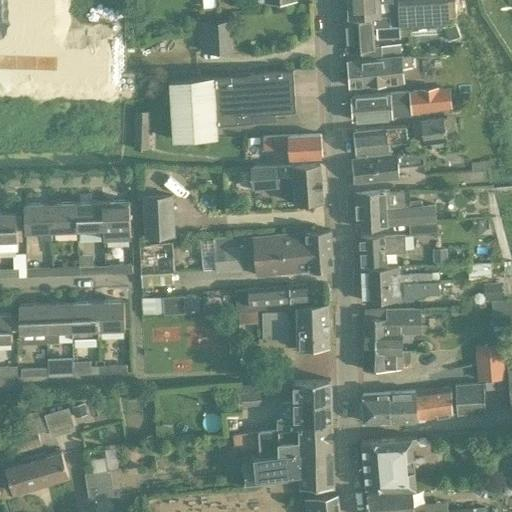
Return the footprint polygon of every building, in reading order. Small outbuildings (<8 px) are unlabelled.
[(51,0),(51,27),(64,27),(64,40),(83,41),(85,1),(68,1),(67,0),(51,0)] [(85,1),(83,41),(102,42),(102,29),(116,30),(117,0),(101,0),(101,2),(85,1)] [(349,0),(351,15),(380,13),(378,0),(349,0)] [(449,22),(447,0),(398,0),(400,25),(449,22)] [(389,17),(344,20),(347,51),(362,49),(363,61),(400,57),(399,46),(373,48),(372,27),(376,27),(377,38),(399,37),(398,26),(390,26),(389,17)] [(232,19),(199,21),(201,52),(234,50),(232,19)] [(449,40),(461,35),(456,22),(444,27),(449,40)] [(363,61),(348,62),(350,86),(402,82),(401,68),(409,67),(408,56),(400,57),(363,61)] [(273,114),(296,112),(294,72),(250,73),(214,76),(169,80),(173,139),(217,136),(217,124),(273,121),(273,114)] [(0,125),(11,126),(13,86),(0,85),(0,125)] [(13,86),(11,126),(28,127),(27,143),(43,143),(45,101),(32,100),(32,87),(13,86)] [(50,101),(48,144),(64,144),(65,129),(82,129),(84,89),(65,89),(64,102),(50,101)] [(84,89),(82,129),(98,130),(98,146),(114,147),(116,104),(102,104),(103,90),(84,89)] [(441,90),(410,92),(410,103),(411,115),(443,110),(452,109),(450,89),(441,90)] [(410,92),(351,97),(353,120),(392,117),(411,116),(411,115),(410,103),(410,92)] [(443,118),(422,121),(425,143),(446,141),(443,118)] [(149,149),(150,120),(136,120),(135,149),(149,149)] [(354,131),(356,155),(387,152),(387,146),(391,145),(391,143),(407,142),(406,133),(405,126),(385,128),(385,127),(354,131)] [(322,157),(321,134),(265,136),(265,149),(290,148),(290,159),(322,157)] [(423,157),(412,154),(352,160),(354,183),(399,178),(397,166),(424,163),(423,157)] [(472,171),(488,169),(487,160),(471,163),(472,171)] [(320,163),(253,168),(254,188),(281,186),(280,177),(294,176),(296,204),(323,202),(320,163)] [(354,193),(357,227),(435,221),(434,206),(391,209),(390,191),(354,193)] [(146,236),(174,235),(172,195),(144,196),(146,236)] [(105,228),(105,237),(132,236),(130,199),(104,200),(105,228)] [(105,228),(104,200),(77,201),(79,229),(105,228)] [(53,230),(79,229),(77,201),(52,202),(53,230)] [(52,202),(26,203),(27,232),(43,231),(43,239),(53,239),(53,230),(52,202)] [(17,212),(0,212),(0,248),(18,248),(18,241),(17,212)] [(408,235),(436,233),(435,222),(408,225),(408,235)] [(332,229),(308,231),(310,270),(334,268),(332,229)] [(256,275),(310,270),(308,231),(253,235),(256,275)] [(386,267),(386,266),(385,253),(404,252),(404,235),(361,237),(362,267),(386,267)] [(240,237),(200,240),(202,258),(203,269),(215,268),(215,272),(243,269),(242,259),(241,246),(240,237)] [(172,244),(140,246),(142,275),(174,273),(172,244)] [(447,249),(434,249),(434,263),(447,262),(447,249)] [(27,275),(26,268),(26,257),(26,253),(13,254),(13,268),(19,268),(19,276),(27,275)] [(492,276),(492,262),(471,262),(472,276),(492,276)] [(109,272),(133,271),(132,263),(109,264),(109,272)] [(80,273),(101,272),(101,265),(80,266),(80,273)] [(398,265),(386,266),(386,267),(362,267),(362,284),(431,281),(431,273),(398,274),(398,265)] [(57,274),(80,273),(80,266),(57,267),(57,274)] [(27,275),(49,274),(49,267),(26,268),(27,275)] [(0,276),(19,276),(19,268),(13,268),(0,268),(0,276)] [(399,300),(399,298),(420,297),(429,293),(439,293),(439,281),(431,281),(362,284),(363,301),(399,300)] [(500,283),(484,283),(485,299),(501,299),(500,283)] [(249,288),(235,289),(236,312),(236,313),(239,312),(265,311),(265,304),(287,303),(287,308),(296,307),(295,302),(308,302),(307,285),(249,288)] [(142,297),(143,315),(200,312),(199,295),(142,297)] [(125,327),(124,300),(98,301),(98,329),(125,327)] [(494,319),(511,318),(511,300),(493,301),(494,319)] [(98,329),(98,301),(72,302),(72,330),(72,338),(99,337),(98,329)] [(72,330),(72,302),(46,303),(47,331),(47,343),(59,342),(59,330),(72,330)] [(47,331),(46,303),(19,304),(20,332),(47,331)] [(298,326),(329,325),(329,304),(297,306),(298,326)] [(419,333),(418,308),(363,309),(363,348),(378,348),(378,353),(402,354),(402,352),(402,341),(410,341),(410,334),(419,333)] [(0,338),(12,339),(11,312),(0,312),(0,338)] [(277,341),(276,312),(264,313),(265,341),(277,341)] [(276,312),(277,341),(290,340),(288,312),(276,312)] [(299,349),(330,347),(329,325),(298,326),(299,349)] [(501,343),(476,345),(479,378),(504,376),(501,343)] [(410,352),(402,352),(402,354),(378,353),(378,348),(363,348),(364,370),(402,369),(401,363),(410,362),(410,352)] [(104,365),(104,372),(127,371),(127,363),(104,365)] [(74,366),(75,374),(96,373),(96,365),(74,366)] [(75,374),(74,366),(52,367),(52,375),(75,374)] [(16,367),(0,367),(0,377),(14,377),(16,377),(16,367)] [(22,368),(22,376),(44,375),(44,367),(22,368)] [(332,425),(332,399),(331,379),(314,381),(314,375),(304,376),(305,380),(295,381),(296,418),(278,418),(278,428),(278,429),(286,429),(301,429),(302,424),(332,425)] [(506,380),(496,381),(497,389),(507,388),(506,380)] [(495,381),(485,382),(486,389),(495,388),(495,381)] [(264,383),(237,385),(238,400),(241,400),(242,405),(261,404),(261,399),(265,398),(264,383)] [(457,414),(485,412),(483,383),(455,385),(457,414)] [(415,391),(417,421),(451,414),(451,404),(451,393),(450,387),(419,391),(415,391)] [(417,421),(415,391),(387,393),(388,422),(417,421)] [(387,393),(362,394),(363,419),(363,420),(367,423),(388,422),(387,393)] [(85,413),(83,404),(72,407),(75,416),(85,413)] [(72,406),(46,412),(53,435),(78,428),(72,406)] [(38,432),(50,429),(47,415),(46,410),(22,417),(26,432),(27,435),(32,450),(42,447),(38,432)] [(173,423),(157,424),(158,441),(174,440),(173,423)] [(334,486),(332,425),(302,424),(301,429),(286,429),(278,429),(278,428),(258,430),(260,456),(242,458),(245,483),(300,477),(300,486),(334,486)] [(32,450),(27,435),(26,432),(15,435),(20,453),(32,450)] [(365,441),(361,446),(365,488),(415,487),(411,443),(416,442),(415,436),(365,441)] [(42,484),(69,477),(62,451),(34,459),(42,484)] [(14,492),(42,484),(34,459),(7,467),(14,492)] [(89,499),(114,495),(110,469),(85,472),(89,499)] [(384,491),(365,493),(367,511),(447,511),(446,501),(413,505),(412,490),(384,491)] [(339,511),(337,495),(305,499),(306,511),(339,511)]
